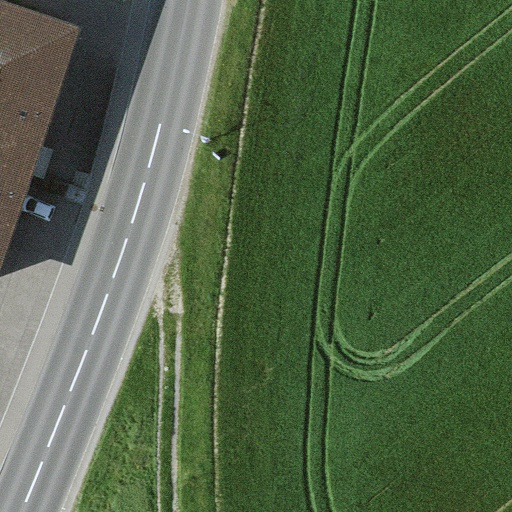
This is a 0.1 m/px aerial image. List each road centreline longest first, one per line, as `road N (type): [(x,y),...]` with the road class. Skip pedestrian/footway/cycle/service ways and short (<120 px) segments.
road 1 (secondary): [(21,511),(99,325),(188,0)]
road 2 (track): [(141,181),(163,294),(168,511)]
